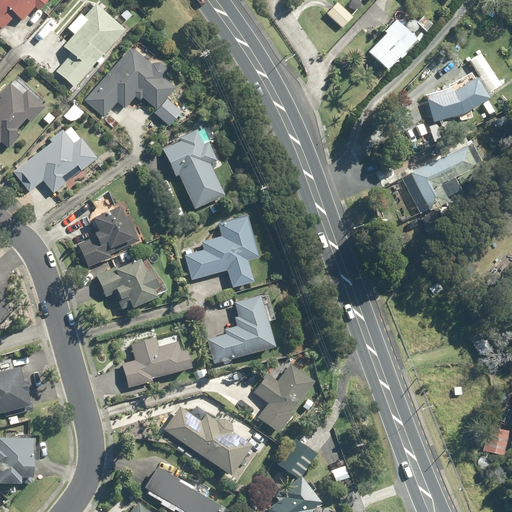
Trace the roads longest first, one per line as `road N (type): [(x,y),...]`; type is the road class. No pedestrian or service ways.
road 1 (primary): [(215,0),(292,132),(432,511)]
road 2 (residential): [(3,217),(46,279),(91,440),(91,469),(64,511)]
